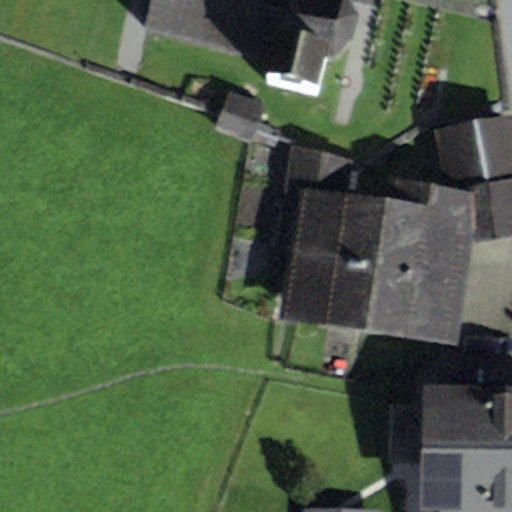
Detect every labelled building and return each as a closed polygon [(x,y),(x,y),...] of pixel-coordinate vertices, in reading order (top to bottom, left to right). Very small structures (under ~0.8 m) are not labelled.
[(325,59),(333,60),(349,43),(355,22),(344,1),(341,0),(153,0),(145,31),(272,62),(267,85),(316,97),(325,59)] [(224,117),(218,130),(250,142),(254,131),(263,109),(231,97),(224,117)] [(450,197),(464,194),(511,185),(511,150),(507,126),(439,137),(450,197)] [(292,191),(342,196),(347,169),(297,151),(292,191)] [(511,185),(464,194),(456,239),(472,237),(511,231),(511,185)] [(305,201),(286,312),(395,329),(417,192),(394,187),(390,212),(305,201)] [(454,269),(450,268),(456,239),(464,194),(450,197),(417,192),(395,329),(443,336),(453,273),(454,269)] [(453,273),(466,275),(472,237),(456,239),(450,268),(454,269),(453,273)] [(511,392),(436,390),(434,466),(511,467),(511,392)] [(511,509),(511,467),(434,466),(433,507),(511,509)]
